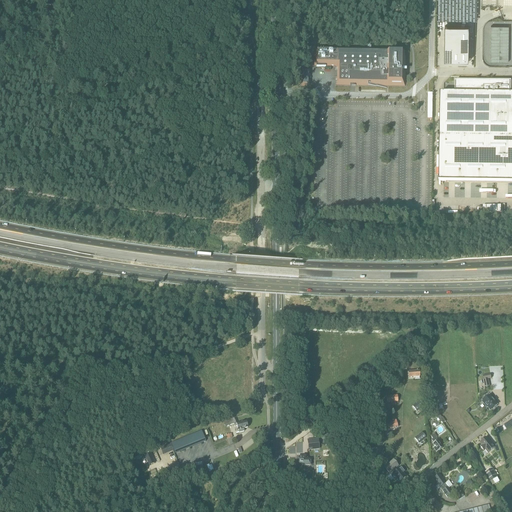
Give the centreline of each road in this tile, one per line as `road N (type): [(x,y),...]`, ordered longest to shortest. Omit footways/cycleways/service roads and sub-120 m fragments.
road 1 (motorway): [(0,246),(237,281),(511,285)]
road 2 (motorway): [(511,268),(237,265),(0,231)]
road 3 (primary): [(276,511),(274,0)]
road 4 (track): [(386,502),(373,379),(284,447)]
road 5 (track): [(0,61),(32,61),(65,88),(209,36)]
road 6 (track): [(7,511),(77,399),(96,377),(125,364)]
road 7 (unclassified): [(374,511),(511,404)]
road 8 (unknown): [(2,161),(1,0)]
road 9 (track): [(125,364),(166,362),(252,334)]
road 10 (track): [(0,362),(125,364)]
